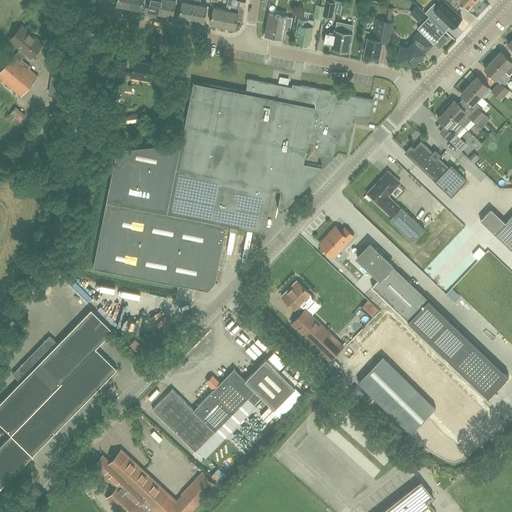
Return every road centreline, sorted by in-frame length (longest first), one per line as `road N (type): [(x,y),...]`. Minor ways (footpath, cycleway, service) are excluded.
road 1 (residential): [(10,511),(40,490),(413,97)]
road 2 (residential): [(0,355),(80,150),(98,45),(94,15)]
road 3 (residential): [(413,97),(389,75),(248,45)]
road 4 (residential): [(248,45),(104,8)]
road 5 (residential): [(413,97),(507,0)]
